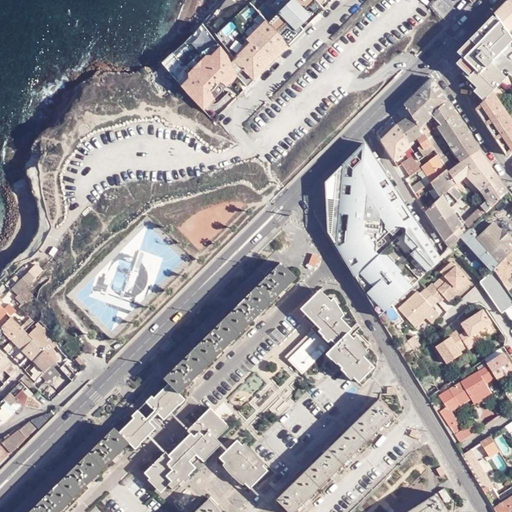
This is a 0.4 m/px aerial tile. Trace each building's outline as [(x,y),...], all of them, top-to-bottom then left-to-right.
[(226,10),(237,4),(234,2),(231,0),(226,0),(217,11),(222,15),(226,10)] [(315,11),(321,6),(320,5),(315,0),(276,0),(271,5),(278,12),(286,21),(290,17),(300,27),(315,11)] [(496,15),(511,39),(511,0),(508,0),(495,13),(496,15)] [(511,42),(511,39),(496,15),(480,31),(478,30),(458,51),(462,56),(456,62),(464,70),(461,73),(471,82),(469,84),(474,89),(472,91),(483,102),(492,93),(497,89),(506,79),(491,65),(511,42)] [(286,21),(277,31),(289,45),(303,30),(300,27),(290,17),(286,21)] [(277,31),(267,21),(248,39),(247,41),(246,43),(243,47),(234,57),(248,86),(259,74),(254,69),(256,67),(258,69),(273,52),(271,50),(273,47),(280,54),(289,45),(277,31)] [(162,64),(160,66),(203,111),(236,76),(227,56),(221,48),(203,24),(196,31),(195,30),(184,43),(180,48),(177,51),(162,64)] [(440,126),(454,112),(443,96),(432,79),(404,106),(408,111),(426,139),(430,135),(423,124),(431,117),(440,126)] [(492,93),(496,99),(501,93),(497,89),(492,93)] [(483,102),(476,109),(507,155),(511,149),(511,122),(506,113),(496,99),(492,93),(483,102)] [(409,117),(397,126),(408,145),(416,139),(423,150),(415,155),(419,162),(427,155),(434,150),(429,142),(426,139),(408,111),(405,113),(407,115),(407,114),(409,117)] [(493,206),(508,192),(503,185),(498,178),(494,171),(482,153),(474,142),(454,112),(440,126),(438,128),(461,163),(455,167),(448,172),(457,184),(460,182),(469,174),(483,191),(484,192),(489,199),(493,206)] [(397,126),(381,141),(388,152),(394,161),(404,153),(402,150),(408,145),(397,126)] [(433,139),(429,142),(434,150),(437,155),(441,161),(448,171),(448,172),(455,167),(447,156),(445,158),(433,139)] [(358,152),(371,153),(366,145),(358,152)] [(410,148),(408,145),(402,150),(404,153),(410,148)] [(380,167),(371,153),(358,152),(350,160),(348,178),(346,178),(346,181),(337,181),(335,189),(337,189),(335,211),(334,211),(333,219),(342,220),(339,250),(347,263),(362,264),(366,268),(364,269),(363,276),(373,287),(368,293),(385,311),(411,287),(410,285),(403,278),(399,273),(401,271),(395,266),(387,256),(386,256),(378,255),(376,253),(376,252),(377,244),(383,238),(379,235),(385,229),(388,232),(394,227),(401,228),(403,228),(405,230),(405,241),(406,243),(414,251),(411,254),(415,259),(422,266),(427,272),(442,259),(439,257),(432,246),(426,250),(421,245),(427,239),(401,200),(394,199),(391,193),(390,194),(382,182),(383,180),(379,175),(380,167)] [(423,167),(419,162),(415,155),(402,164),(410,177),(418,170),(422,168),(423,167)] [(441,161),(437,155),(431,161),(423,167),(422,168),(432,182),(448,171),(441,161)] [(348,178),(350,160),(327,183),(329,233),(339,250),(342,220),(333,219),(334,211),(335,211),(337,189),(335,189),(337,181),(346,181),(346,178),(348,178)] [(401,200),(380,167),(379,175),(383,180),(382,182),(390,194),(391,193),(394,199),(401,200)] [(432,182),(422,168),(418,170),(425,182),(424,183),(426,186),(432,182)] [(448,172),(448,171),(432,182),(442,197),(443,197),(455,186),(457,184),(448,172)] [(410,186),(415,193),(420,190),(426,186),(424,183),(421,179),(410,186)] [(455,186),(443,197),(448,204),(451,209),(468,191),(460,182),(457,184),(455,186)] [(455,242),(461,236),(466,232),(461,225),(451,209),(448,204),(443,197),(442,197),(426,212),(438,229),(449,247),(455,242)] [(469,229),(493,206),(489,199),(464,223),(461,225),(466,232),(469,229)] [(478,238),(493,224),(489,220),(474,234),(478,238)] [(461,236),(486,263),(493,255),(500,264),(511,252),(511,244),(508,240),(510,238),(503,231),(501,232),(493,224),(478,238),(474,234),(469,229),(466,232),(461,236)] [(392,236),(401,228),(394,227),(388,232),(385,229),(379,235),(383,238),(389,233),(392,236)] [(386,242),(383,238),(377,244),(376,252),(386,242)] [(432,246),(427,239),(421,245),(426,250),(432,246)] [(411,254),(414,251),(406,243),(403,247),(410,254),(411,254)] [(511,252),(500,264),(509,274),(511,273),(511,271),(511,252)] [(388,254),(387,256),(395,266),(399,262),(397,259),(395,261),(388,254)] [(418,270),(422,266),(415,259),(411,262),(418,270)] [(471,280),(453,260),(442,270),(450,279),(439,289),(433,282),(421,293),(419,290),(400,308),(416,326),(426,316),(424,313),(431,306),(437,300),(439,302),(446,297),(447,299),(455,291),(453,289),(456,286),(460,290),(471,280)] [(170,384),(180,394),(296,276),(282,262),(166,380),(170,384)] [(379,317),(385,311),(368,293),(373,287),(363,276),(364,269),(366,268),(362,264),(347,263),(379,317)] [(486,276),(492,271),(486,263),(479,269),(486,276)] [(29,273),(13,289),(19,295),(16,298),(22,305),(26,301),(27,302),(31,298),(26,289),(36,280),(35,279),(44,271),(37,264),(29,273)] [(494,270),(503,284),(511,275),(511,274),(511,273),(509,274),(500,264),(494,270)] [(482,280),(503,312),(511,305),(511,296),(503,284),(494,270),(492,271),(486,276),(482,280)] [(407,274),(403,278),(410,285),(416,280),(414,277),(412,279),(407,274)] [(456,286),(453,289),(455,291),(447,299),(449,300),(460,290),(456,286)] [(298,310),(304,316),(305,314),(324,296),(318,290),(298,310)] [(320,329),(317,331),(332,346),(347,331),(349,329),(338,317),(342,313),(331,296),(328,300),(324,296),(305,314),(320,329)] [(9,306),(4,312),(8,315),(10,318),(15,312),(9,306)] [(431,306),(424,313),(426,316),(434,309),(431,306)] [(493,323),(484,309),(463,323),(467,330),(461,335),(458,330),(450,335),(451,336),(436,346),(448,363),(463,353),(461,351),(468,346),(470,349),(477,344),(472,336),(493,323)] [(309,328),(313,330),(316,333),(317,331),(320,329),(305,314),(304,316),(302,318),(311,326),(309,328)] [(2,333),(0,335),(0,344),(4,349),(8,346),(13,341),(23,330),(11,318),(1,328),(2,330),(0,332),(2,333)] [(34,331),(28,336),(33,341),(55,362),(56,363),(60,360),(54,354),(56,353),(50,348),(55,343),(46,329),(45,329),(39,323),(32,329),(34,331)] [(23,351),(33,341),(28,336),(23,330),(13,341),(23,351)] [(316,333),(313,330),(286,357),(289,359),(316,333)] [(347,331),(332,346),(327,350),(334,357),(353,338),(347,331)] [(316,333),(289,359),(302,373),(328,347),(316,333)] [(348,372),(352,376),(357,382),(372,367),(362,357),(366,354),(356,336),(353,338),(334,357),(337,361),(339,360),(344,366),(342,368),(347,372),(348,372)] [(44,373),(55,362),(33,341),(23,351),(37,366),(44,373)] [(8,346),(4,349),(12,357),(15,354),(8,346)] [(496,377),(498,381),(511,371),(511,365),(504,353),(487,364),(488,366),(496,377)] [(0,355),(0,375),(5,370),(12,377),(17,372),(17,371),(6,360),(1,355),(0,355)] [(52,385),(65,372),(61,368),(56,363),(55,362),(44,373),(42,376),(52,385)] [(66,364),(61,368),(65,372),(72,380),(77,376),(66,364)] [(37,381),(42,376),(44,373),(37,366),(32,371),(35,374),(32,377),(37,381)] [(456,435),(458,434),(453,425),(455,423),(448,411),(459,404),(470,397),(474,403),(491,393),(485,384),(496,377),(488,366),(450,389),(437,396),(445,408),(440,411),(456,435)] [(26,375),(21,379),(30,388),(32,387),(35,384),(26,375)] [(186,400),(180,394),(170,384),(155,398),(153,395),(147,402),(164,419),(179,404),(181,405),(186,400)] [(8,396),(4,400),(11,407),(16,403),(18,405),(19,403),(22,405),(24,405),(26,406),(28,396),(22,390),(15,397),(11,393),(8,396)] [(508,411),(511,408),(511,402),(507,394),(500,398),(508,411)] [(294,511),(395,413),(379,397),(276,499),(289,511),(294,511)] [(4,400),(0,404),(0,425),(5,423),(16,411),(11,407),(4,400)] [(16,403),(11,407),(16,411),(22,405),(19,403),(18,405),(16,403)] [(183,439),(200,456),(203,459),(221,442),(215,437),(212,433),(224,421),(210,406),(188,428),(190,432),(183,439)] [(39,429),(59,412),(57,410),(32,420),(39,429)] [(134,418),(119,432),(130,442),(136,449),(143,442),(141,441),(155,428),(138,410),(131,416),(134,418)] [(212,433),(215,437),(227,424),(224,421),(212,433)] [(457,444),(482,428),(477,421),(461,432),(458,434),(456,435),(453,437),(457,444)] [(30,422),(20,430),(28,438),(37,429),(30,422)] [(59,511),(130,442),(119,432),(115,427),(30,511),(59,511)] [(15,434),(11,437),(19,446),(28,438),(20,430),(15,434)] [(10,435),(2,441),(4,443),(11,437),(10,435)] [(499,450),(490,436),(484,440),(480,442),(489,456),(499,450)] [(4,443),(12,453),(19,446),(11,437),(4,443)] [(195,460),(200,456),(183,439),(179,443),(175,446),(192,464),(195,460)] [(235,472),(246,482),(251,487),(268,471),(263,466),(256,459),(248,451),(242,445),(236,439),(219,455),(225,461),(235,472)] [(245,442),(242,445),(248,451),(251,448),(245,442)] [(0,463),(12,453),(4,443),(0,446),(0,463)] [(195,466),(192,464),(175,446),(168,453),(165,450),(145,470),(151,476),(152,475),(162,487),(166,483),(172,488),(195,466)] [(256,459),(260,456),(251,448),(248,451),(256,459)] [(462,455),(483,489),(490,484),(484,474),(477,462),(469,450),(462,455)] [(256,459),(263,466),(266,463),(260,456),(256,459)] [(223,464),(232,475),(235,472),(225,461),(223,464)] [(244,485),(246,482),(235,472),(232,475),(244,485)] [(158,491),(162,487),(152,475),(151,476),(147,480),(158,491)] [(498,497),(490,484),(483,489),(488,498),(490,502),(496,498),(498,497)] [(511,488),(498,497),(496,498),(490,502),(494,509),(496,511),(508,511),(509,511),(511,509),(511,488)] [(447,511),(448,511),(437,494),(407,511),(447,511)] [(223,511),(209,498),(194,511),(223,511)]
